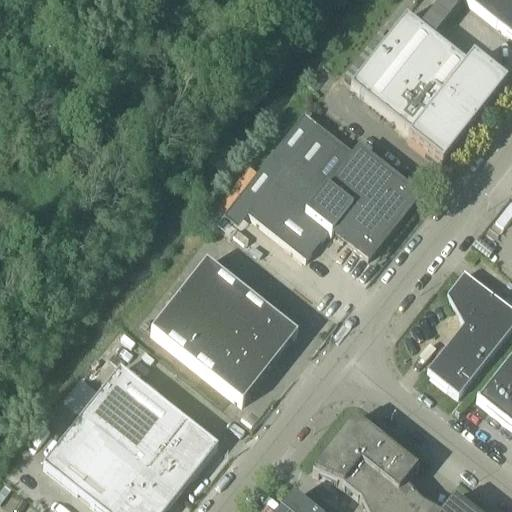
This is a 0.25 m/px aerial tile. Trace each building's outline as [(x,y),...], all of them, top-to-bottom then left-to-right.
[(404,22),(349,92),(410,141),(406,147),(440,174),(466,140),(471,144),(482,129),(478,126),(504,92),(471,65),(466,71),(431,44),(461,6),(453,0),(444,0),(418,33),(404,22)] [(511,0),(453,0),(461,6),(511,46),(511,0)] [(243,219),(303,267),(326,239),(329,242),(332,239),(366,266),(415,205),(357,159),(354,163),(313,130),(243,219)] [(149,339),(240,412),(242,410),(238,407),(291,342),(294,344),(295,342),(204,269),(149,339)] [(445,302),(452,316),(466,327),(443,365),(439,362),(425,380),(456,405),(511,335),(511,320),(462,281),(445,302)] [(511,360),(476,406),(476,405),(474,407),(511,436),(511,360)] [(118,376),(79,424),(177,502),(216,454),(118,376)] [(169,511),(177,502),(79,424),(41,473),(90,511),(169,511)] [(461,511),(452,504),(449,507),(451,507),(446,511),(424,511),(419,509),(404,491),(414,478),(415,479),(417,477),(352,425),(314,473),(315,474),(312,479),(311,478),(310,479),(341,492),(359,507),(361,511),(461,511)] [(301,511),(291,503),(283,511),(301,511)]
